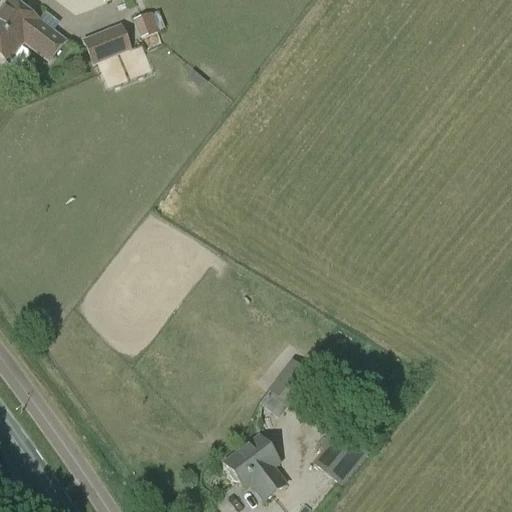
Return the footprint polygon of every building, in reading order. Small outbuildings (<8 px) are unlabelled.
[(61,42),(6,0),(0,7),(0,60),(5,64),(20,44),(46,63),(61,42)] [(154,33),(147,15),(131,21),(138,40),(154,33)] [(127,52),(117,28),(80,43),(90,67),(127,52)] [(265,393),(268,394),(289,412),(314,381),(303,372),(291,362),(265,393)] [(368,378),(335,415),(350,428),(382,390),(368,378)] [(311,466),(340,490),(368,456),(334,429),(318,449),(322,452),(311,466)] [(243,492),(250,487),(263,504),(284,488),(271,471),(278,466),(258,439),(223,466),(229,474),(229,478),(233,484),(237,485),(243,492)]
